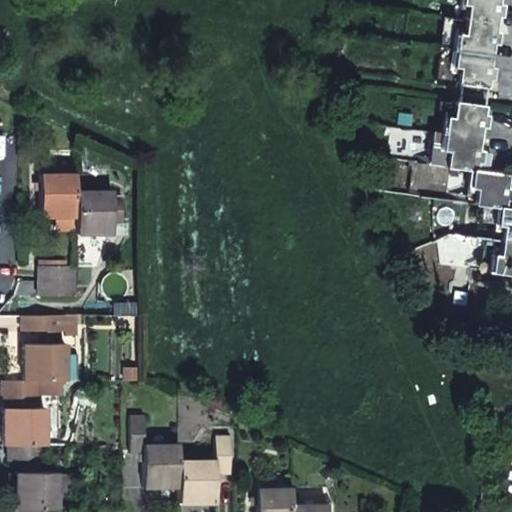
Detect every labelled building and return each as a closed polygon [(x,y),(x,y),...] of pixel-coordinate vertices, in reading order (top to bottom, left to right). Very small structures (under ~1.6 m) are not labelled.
[(463,0),(464,2),(467,3),(465,18),(493,22),(494,14),(500,15),(502,4),(495,2),(495,0),(463,0)] [(493,22),(465,18),(464,28),(463,33),(459,33),(457,49),(488,53),(489,47),(489,41),(496,42),(498,31),(492,30),(493,22)] [(457,82),(484,86),(485,77),(492,78),(492,72),(493,67),(486,66),(488,53),(457,49),(455,65),(458,66),(457,82)] [(445,132),(476,136),(478,124),(485,126),(486,120),(487,114),(480,114),(482,104),(454,101),(451,117),(448,116),(445,132)] [(434,131),(429,163),(444,165),(446,155),(447,149),(443,148),(445,132),(434,131)] [(444,165),(469,168),(473,169),(474,160),(480,161),(481,155),(482,150),(475,149),(476,136),(445,132),(443,148),(447,149),(446,155),(444,165)] [(475,187),(473,202),(501,206),(507,207),(507,205),(501,204),(502,197),(509,198),(509,193),(510,187),(503,186),(505,173),(474,169),(471,186),(475,187)] [(74,174),(38,174),(38,217),(54,216),(75,216),(75,191),(74,174)] [(112,191),(75,191),(75,216),(76,230),(76,234),(112,234),(112,191)] [(503,224),(501,229),(500,239),(511,240),(511,207),(507,207),(501,206),(499,224),(503,224)] [(75,216),(54,216),(54,230),(76,230),(75,216)] [(511,240),(500,239),(498,255),(494,254),(492,271),(511,273),(511,240)] [(76,267),(39,266),(39,281),(76,281),(76,267)] [(76,281),(39,281),(39,296),(76,296),(76,281)] [(74,315),(22,316),(22,332),(48,331),(48,343),(55,343),(54,331),(74,331),(74,315)] [(48,343),(24,344),(25,379),(61,379),(63,379),(63,343),(55,343),(48,343)] [(5,395),(38,394),(62,394),(61,379),(25,379),(3,380),(3,395),(5,395)] [(6,408),(38,407),(38,394),(5,395),(6,408)] [(6,408),(2,408),(3,445),(8,445),(44,445),(46,444),(46,407),(38,407),(6,408)] [(143,415),(128,415),(128,452),(142,452),(142,443),(143,415)] [(230,438),(216,437),(215,460),(216,473),(230,473),(230,438)] [(179,443),(142,443),(142,452),(142,485),(179,486),(179,459),(179,443)] [(44,445),(8,445),(8,459),(26,460),(44,460),(44,445)] [(215,460),(179,459),(179,486),(179,501),(215,502),(216,473),(215,460)] [(26,472),(44,472),(44,460),(26,460),(26,472)] [(26,472),(14,473),(14,510),(57,509),(57,472),(44,472),(26,472)] [(291,488),(255,488),(255,511),(291,511),(292,504),(291,488)] [(327,511),(328,503),(292,504),(291,511),(327,511)]
